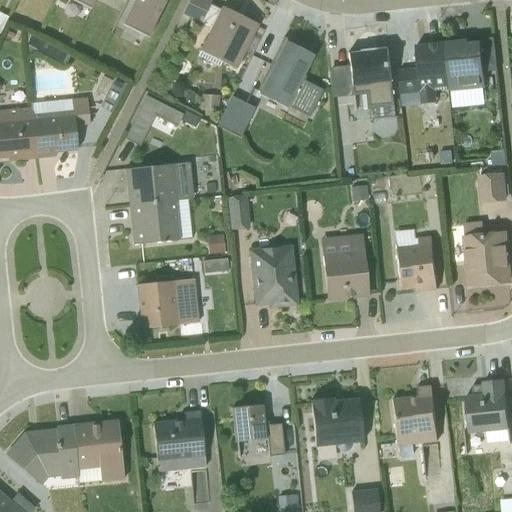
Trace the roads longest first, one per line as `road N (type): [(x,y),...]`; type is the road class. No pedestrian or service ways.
road 1 (residential): [(98,373),(494,334),(511,324)]
road 2 (residential): [(0,214),(79,206),(98,373)]
